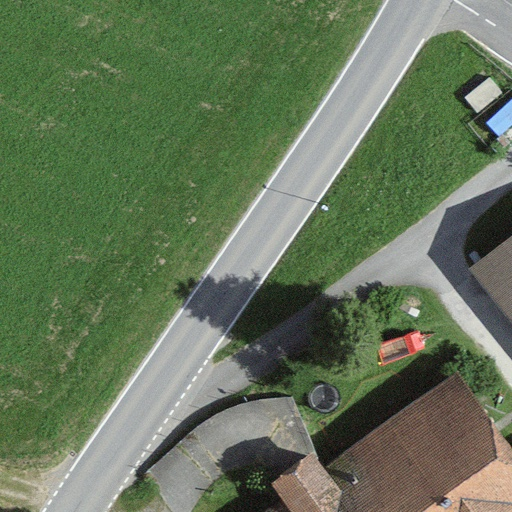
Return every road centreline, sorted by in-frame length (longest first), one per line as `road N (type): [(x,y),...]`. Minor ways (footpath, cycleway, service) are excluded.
road 1 (tertiary): [(418,0),(74,511)]
road 2 (unknown): [(511,146),(407,230)]
